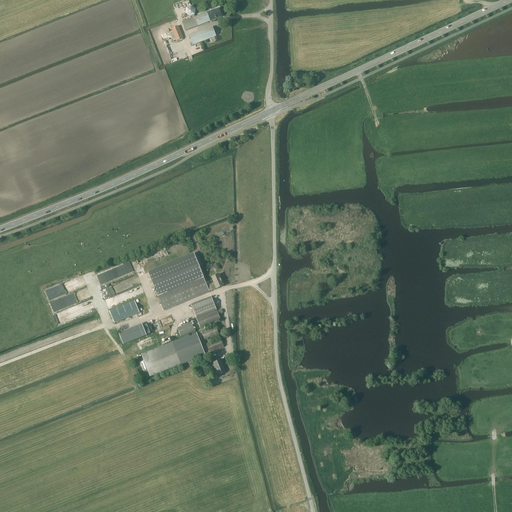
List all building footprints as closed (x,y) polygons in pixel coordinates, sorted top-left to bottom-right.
[(192,18),(182,22),(186,31),(210,21),(221,16),(218,9),(213,11),(209,12),(208,13),(207,12),(195,17),(194,15),(195,15),(196,9),(192,6),(186,8),(185,13),(191,17),(192,16),(192,18)] [(176,41),(184,38),(179,26),(171,29),(176,41)] [(190,36),(189,36),(193,45),(216,36),(212,27),(190,36)] [(193,253),(148,272),(156,292),(158,296),(203,277),(202,273),(193,253)] [(203,277),(158,296),(164,310),(209,292),(209,291),(217,288),(217,289),(223,286),(218,274),(212,277),(214,283),(206,286),(203,277)] [(141,286),(105,299),(108,307),(143,294),(141,286)] [(200,328),(221,320),(211,296),(191,305),(200,328)] [(134,308),(133,307),(136,305),(134,301),(131,302),(109,311),(114,322),(136,313),(139,312),(137,307),(134,308)] [(180,336),(195,330),(192,322),(177,328),(180,336)] [(142,324),(119,333),(123,345),(147,336),(142,324)] [(205,340),(219,334),(216,327),(202,332),(205,340)] [(141,355),(144,362),(141,363),(144,371),(147,370),(150,377),(181,365),(205,355),(196,333),(172,343),(141,355)] [(210,353),(224,347),(221,338),(206,344),(210,353)] [(225,372),(220,360),(214,363),(214,365),(213,366),(216,372),(217,371),(218,375),(225,372)]
